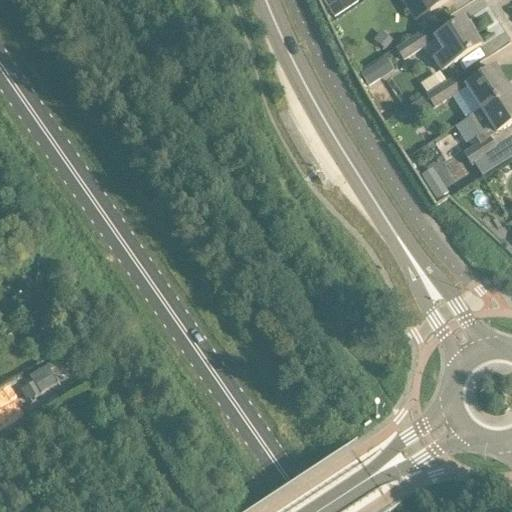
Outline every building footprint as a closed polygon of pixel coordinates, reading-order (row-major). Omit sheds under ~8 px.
[(399,0),(404,7),(414,0),(420,0),(430,15),(452,0),(399,0)] [(338,3),(328,9),(334,20),(344,13),(338,3)] [(464,23),(447,34),(433,42),(434,45),(441,56),(432,62),(441,75),(481,49),(464,23)] [(385,51),(392,43),(381,33),(374,42),(385,51)] [(430,46),(422,33),(395,50),(403,63),(430,46)] [(369,89),(381,81),(373,68),(361,76),(369,89)] [(480,114),(510,95),(494,71),(465,90),(479,113),(480,114)] [(454,81),(405,112),(411,120),(422,113),(425,117),(462,93),(454,81)] [(480,114),(479,113),(469,119),(481,137),(476,141),(479,146),(462,157),(465,160),(471,170),(499,152),(492,140),(511,127),(511,98),(510,95),(480,114)] [(448,195),(440,183),(430,190),(438,201),(448,195)] [(31,379),(34,384),(27,389),(34,401),(41,396),(57,386),(47,369),(31,379)]
